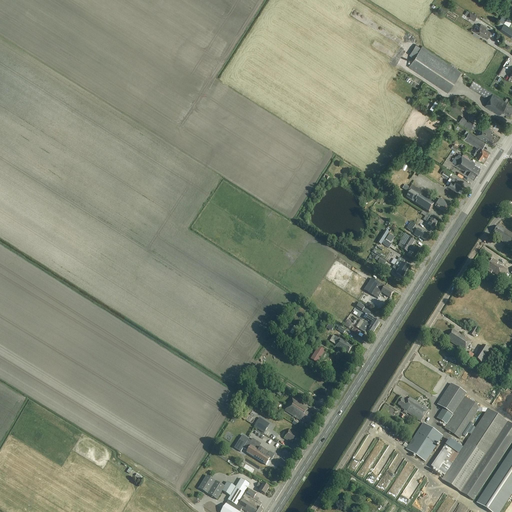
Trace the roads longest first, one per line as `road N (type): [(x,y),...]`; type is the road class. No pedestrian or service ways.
road 1 (primary): [(275,511),(505,148)]
road 2 (unclassified): [(311,511),(506,210)]
